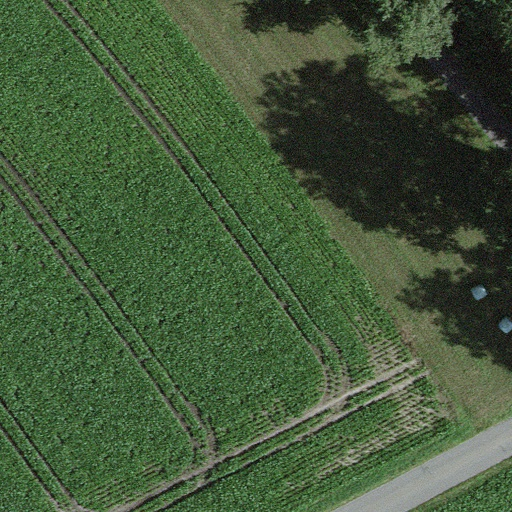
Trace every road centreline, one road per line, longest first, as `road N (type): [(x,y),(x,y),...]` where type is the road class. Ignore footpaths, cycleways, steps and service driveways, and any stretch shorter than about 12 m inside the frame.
road 1 (unclassified): [(399,0),(511,136)]
road 2 (track): [(511,436),(359,511)]
